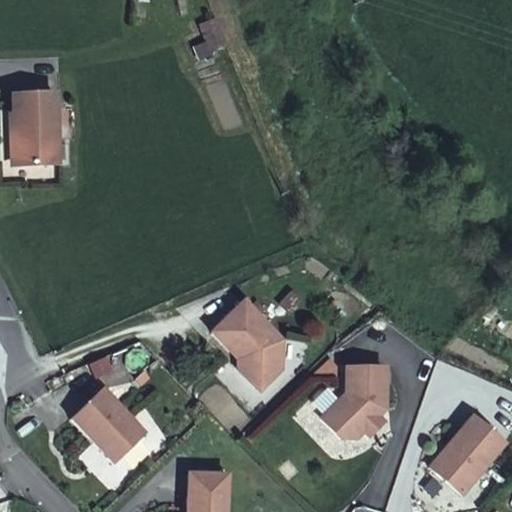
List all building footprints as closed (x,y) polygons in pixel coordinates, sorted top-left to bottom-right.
[(213,24),(196,30),(201,49),(190,56),(196,67),(223,51),(213,24)] [(60,166),(58,95),(16,96),(17,167),(60,166)] [(246,307),(214,338),(245,370),(240,375),(262,397),(284,375),(284,347),(246,307)] [(129,373),(148,366),(142,349),(122,356),(129,373)] [(108,359),(88,364),(92,379),(112,375),(108,359)] [(388,416),(387,375),(349,375),(350,400),(325,424),(344,444),(360,444),(388,416)] [(148,439),(104,394),(73,424),(118,469),(148,439)] [(509,450),(475,423),(433,474),(466,502),(509,450)] [(228,511),(229,482),(190,481),(189,511),(228,511)]
